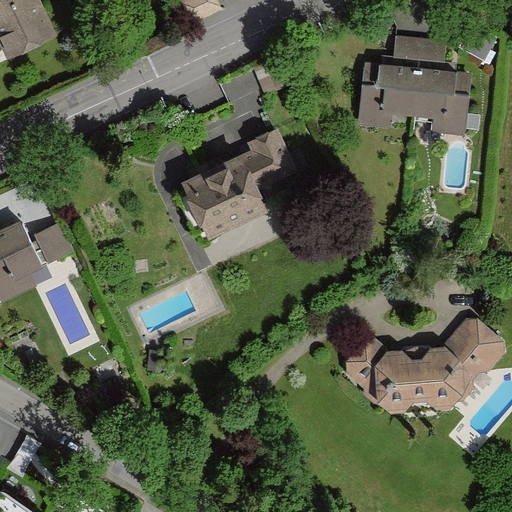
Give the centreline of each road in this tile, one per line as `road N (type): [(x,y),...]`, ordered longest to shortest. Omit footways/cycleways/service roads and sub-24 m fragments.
road 1 (tertiary): [(0,149),(316,0)]
road 2 (residential): [(0,393),(202,511)]
